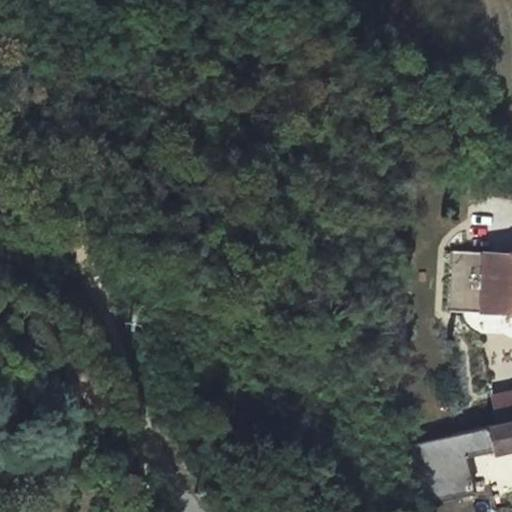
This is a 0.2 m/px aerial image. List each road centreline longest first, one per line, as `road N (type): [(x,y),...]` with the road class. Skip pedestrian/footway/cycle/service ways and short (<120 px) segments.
road 1 (track): [(172,487),(65,208),(0,91)]
road 2 (track): [(0,301),(35,328),(120,432),(159,458)]
